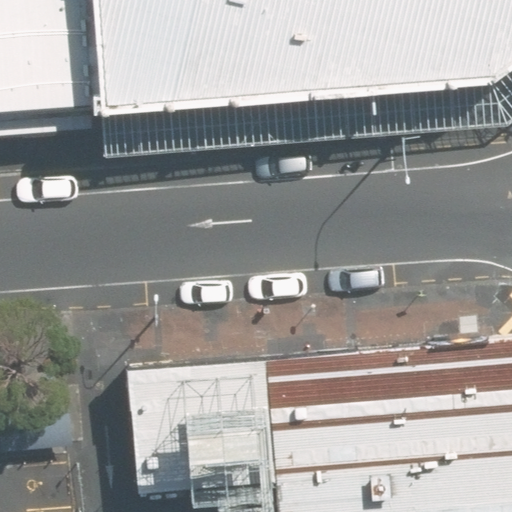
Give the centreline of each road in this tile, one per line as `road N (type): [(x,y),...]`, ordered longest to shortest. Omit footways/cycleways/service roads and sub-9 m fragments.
road 1 (secondary): [(431,209),(0,243)]
road 2 (unknown): [(89,237),(113,511)]
